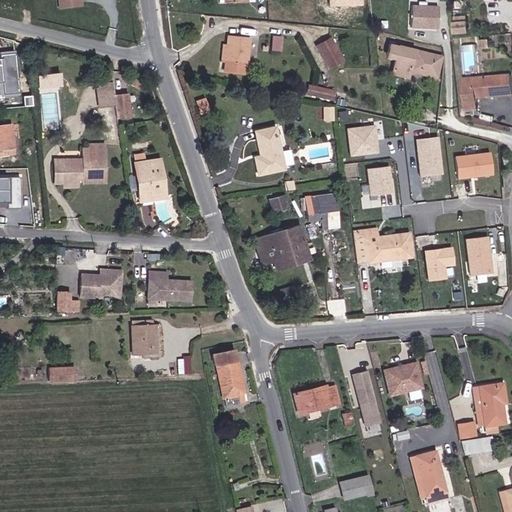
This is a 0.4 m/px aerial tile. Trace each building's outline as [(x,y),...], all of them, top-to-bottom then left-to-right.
[(84,0),(60,0),(62,9),(85,6),(84,0)] [(471,9),(470,0),(459,0),(457,0),(458,10),(467,10),(471,9)] [(444,25),(445,3),(418,2),(418,24),(444,25)] [(467,10),(458,10),(459,21),(468,20),(467,10)] [(254,37),(231,35),(230,45),(226,44),(224,61),(229,62),(228,72),(250,76),(254,37)] [(335,38),(320,47),(333,69),(348,61),(335,38)] [(445,56),(394,44),(391,58),(399,60),(395,74),(416,80),(418,73),(441,79),(445,56)] [(60,70),(32,74),(34,88),(62,84),(60,70)] [(511,74),(467,79),(471,112),(484,112),(483,100),(511,96),(511,74)] [(137,77),(133,85),(142,89),(146,81),(137,77)] [(117,95),(115,81),(96,84),(101,108),(119,107),(117,95)] [(339,91),(312,85),(310,95),(337,102),(339,91)] [(133,93),(117,95),(119,107),(120,118),(137,116),(133,93)] [(376,123),(346,126),(348,154),(378,152),(376,123)] [(0,150),(19,149),(16,124),(0,125),(0,150)] [(282,126),(257,131),(263,156),(256,157),(261,176),(290,172),(282,126)] [(441,174),(438,135),(414,137),(417,176),(441,174)] [(86,159),(57,158),(57,185),(110,184),(108,144),(91,143),(91,149),(85,149),(86,159)] [(487,176),(487,152),(453,152),(454,176),(487,176)] [(146,153),(135,155),(143,203),(171,199),(164,158),(149,160),(146,153)] [(368,195),(393,191),(389,164),(364,168),(368,195)] [(19,175),(0,175),(0,201),(19,202),(19,175)] [(298,191),(297,184),(288,185),(289,192),(298,191)] [(311,219),(339,216),(336,194),(308,198),(311,219)] [(284,195),(269,195),(270,207),(284,207),(284,195)] [(317,249),(310,226),(265,237),(272,261),(317,249)] [(406,256),(404,233),(381,236),(380,229),(357,232),(360,262),(406,256)] [(406,256),(418,254),(415,231),(404,233),(406,256)] [(469,274),(491,270),(485,234),(463,237),(469,274)] [(449,245),(421,249),(426,280),(445,278),(443,265),(452,264),(449,245)] [(84,268),(82,293),(100,295),(100,291),(111,293),(120,287),(122,274),(124,274),(125,267),(107,265),(106,271),(103,270),(84,268)] [(445,265),(445,277),(453,277),(453,265),(445,265)] [(168,268),(150,267),(149,276),(153,276),(152,288),(153,289),(192,289),(193,279),(167,277),(168,268)] [(111,293),(100,291),(100,295),(122,297),(124,274),(122,274),(120,287),(111,293)] [(153,276),(149,276),(147,297),(157,297),(153,289),(152,288),(153,276)] [(192,289),(153,289),(157,297),(192,300),(192,289)] [(72,292),(58,292),(58,312),(71,312),(71,301),(72,292)] [(80,301),(71,301),(71,312),(80,312),(80,301)] [(140,349),(166,349),(166,327),(158,327),(157,318),(139,318),(140,349)] [(141,358),(167,357),(166,349),(140,349),(141,358)] [(251,408),(248,396),(246,396),(236,350),(216,354),(217,362),(220,362),(230,412),(251,408)] [(188,374),(199,374),(199,359),(187,360),(188,363),(188,374)] [(433,387),(427,362),(395,370),(402,395),(433,387)] [(180,375),(188,374),(188,363),(179,363),(180,375)] [(56,382),(81,382),(80,366),(55,366),(56,382)] [(362,426),(380,422),(367,368),(349,372),(362,426)] [(506,382),(482,387),(489,422),(502,419),(507,418),(504,399),(509,398),(506,382)] [(341,404),(338,388),(332,389),(331,384),(306,390),(313,420),(324,418),(323,408),(341,404)] [(482,387),(477,388),(484,423),(489,422),(482,387)] [(310,421),(313,420),(306,390),(298,392),(303,412),(308,412),(310,421)] [(357,424),(354,411),(347,413),(349,425),(357,424)] [(503,426),(502,419),(489,422),(491,429),(503,426)] [(479,436),(476,422),(460,425),(463,438),(479,436)] [(463,454),(496,450),(494,435),(460,441),(463,454)] [(429,496),(450,493),(442,455),(421,460),(429,496)] [(424,497),(429,496),(421,460),(416,461),(424,497)] [(378,493),(374,475),(363,478),(366,496),(378,493)] [(363,496),(360,478),(343,482),(347,499),(363,496)] [(429,496),(430,503),(451,499),(450,493),(429,496)]
